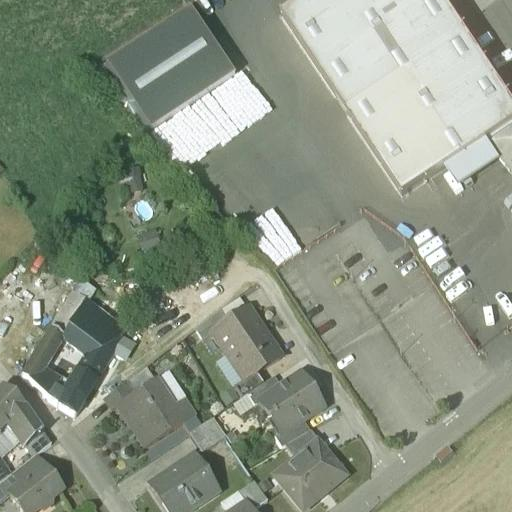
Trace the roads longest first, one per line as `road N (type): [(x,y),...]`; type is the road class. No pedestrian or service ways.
road 1 (residential): [(392,474),(266,294)]
road 2 (residential): [(115,511),(66,436),(0,374)]
road 3 (residential): [(392,474),(511,377)]
